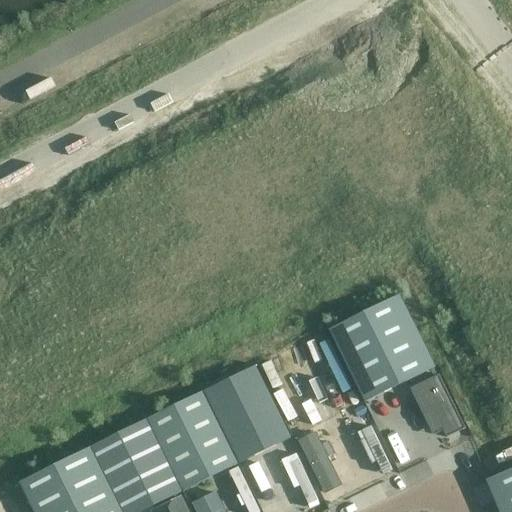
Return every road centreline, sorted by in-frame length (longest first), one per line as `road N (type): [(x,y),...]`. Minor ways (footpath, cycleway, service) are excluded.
road 1 (unclassified): [(155,96),(337,0)]
road 2 (unclassified): [(0,83),(157,0)]
